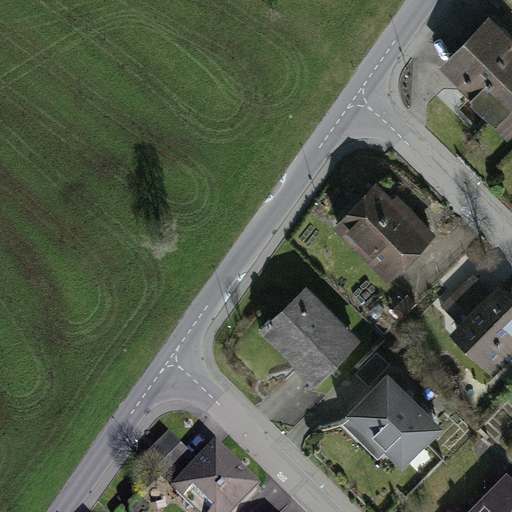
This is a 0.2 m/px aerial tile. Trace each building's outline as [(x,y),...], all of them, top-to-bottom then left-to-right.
[(511,131),(511,38),(509,36),(496,21),(459,56),(450,64),(489,106),(511,131)] [(390,275),(428,237),(406,215),(378,186),(340,224),(390,275)] [(505,379),(511,371),(511,298),(510,297),(498,286),(455,330),(505,379)] [(356,341),(307,290),(269,326),(318,377),(347,350),(356,341)] [(374,356),(357,371),(368,383),(385,368),(374,356)] [(448,430),(388,377),(375,391),(347,423),(407,476),(448,430)] [(201,511),(234,511),(259,487),(218,447),(205,460),(177,488),(201,511)] [(511,511),(511,490),(507,486),(481,511),(511,511)]
